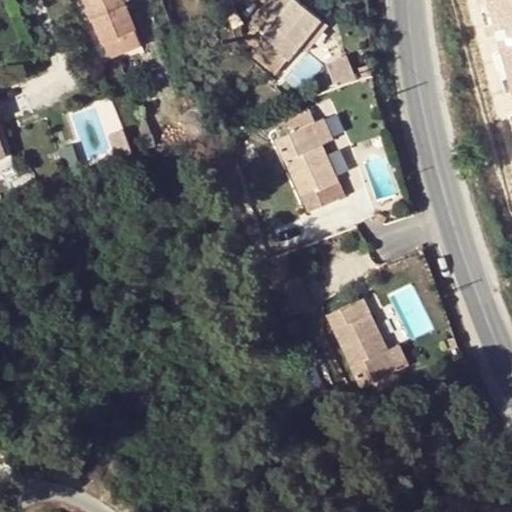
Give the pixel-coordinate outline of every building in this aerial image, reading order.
[(125,0),(85,0),(93,18),(127,3),(125,0)] [(266,0),(258,11),(259,12),(270,22),(261,34),(259,36),(285,55),(295,41),(316,14),(298,0),(266,0)] [(511,0),(500,0),(511,50),(511,0)] [(136,26),(127,3),(93,18),(103,41),(136,26)] [(240,21),(233,6),(223,15),(229,27),(240,21)] [(270,22),(259,12),(249,24),(261,34),(270,22)] [(324,20),(316,14),(295,41),(304,48),(324,20)] [(323,69),(330,90),(351,82),(344,61),(323,69)] [(138,126),(142,138),(153,134),(143,108),(137,110),(143,124),(138,125),(138,126)] [(295,131),(315,121),(317,121),(312,109),(291,119),(295,131)] [(185,122),(189,135),(203,129),(199,116),(185,122)] [(326,117),(317,121),(315,121),(324,143),(335,137),(326,117)] [(309,211),(347,194),(324,143),(315,121),(295,131),(277,139),(309,211)] [(8,152),(0,129),(0,154),(0,155),(8,152)] [(123,133),(109,137),(117,161),(131,156),(123,133)] [(115,191),(98,197),(104,215),(104,218),(123,212),(115,191)] [(266,267),(275,287),(278,295),(289,320),(317,307),(303,275),(298,277),(289,257),(266,267)] [(366,296),(330,313),(363,384),(399,368),(391,349),(366,296)] [(402,343),(391,349),(399,368),(411,362),(402,343)]
